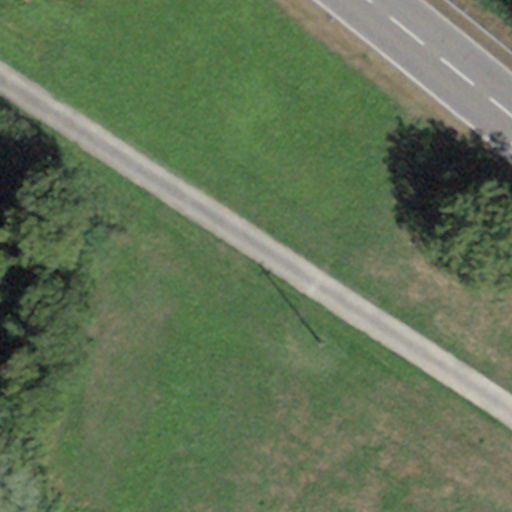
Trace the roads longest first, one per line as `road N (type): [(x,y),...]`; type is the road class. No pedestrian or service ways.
road 1 (unclassified): [(511,418),(0,80)]
road 2 (secondary): [(369,0),(511,116)]
